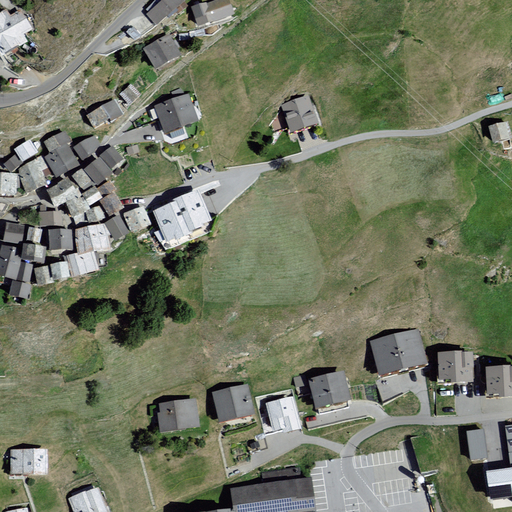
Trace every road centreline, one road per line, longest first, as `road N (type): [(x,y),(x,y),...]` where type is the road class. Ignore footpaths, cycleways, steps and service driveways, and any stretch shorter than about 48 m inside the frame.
road 1 (residential): [(511,105),(441,133),(378,135),(204,180)]
road 2 (residential): [(378,511),(350,476),(347,449),(358,436),(387,423),(511,413)]
road 3 (unclassified): [(143,0),(60,76),(0,97)]
